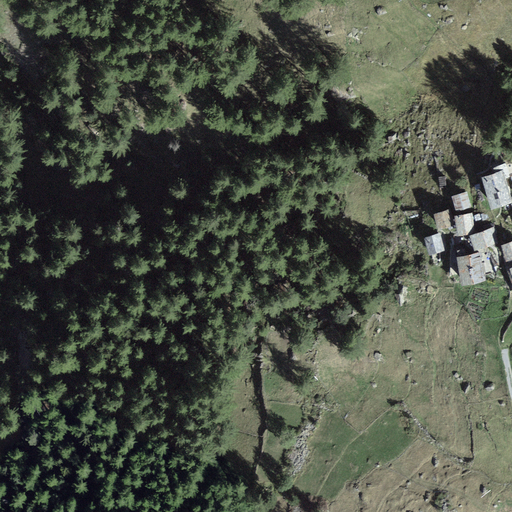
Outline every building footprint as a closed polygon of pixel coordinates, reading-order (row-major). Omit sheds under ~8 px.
[(494,173),(480,177),(489,211),(511,204),(505,180),(509,179),(505,165),(493,168),(494,173)] [(467,193),(452,197),(455,212),(471,208),(467,193)] [(450,209),(432,214),(436,230),(454,224),(450,209)] [(473,214),(455,215),(456,234),(474,233),(473,214)] [(493,229),(469,236),(473,251),(497,244),(493,229)] [(440,233),(424,237),(428,255),(444,251),(440,233)] [(511,241),(503,244),(508,261),(511,259),(511,241)] [(480,252),(457,256),(461,283),(484,280),(480,252)]
